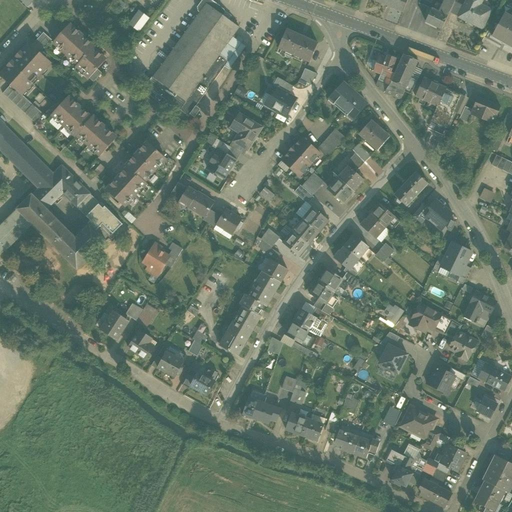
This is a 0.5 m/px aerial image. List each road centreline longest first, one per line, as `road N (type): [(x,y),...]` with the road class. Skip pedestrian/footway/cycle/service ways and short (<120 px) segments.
road 1 (residential): [(415,147),(291,288),(215,425)]
road 2 (residential): [(215,425),(0,289)]
road 3 (residential): [(431,511),(359,476),(215,425)]
road 4 (residential): [(511,321),(482,244),(415,147)]
road 5 (residential): [(508,81),(341,19)]
road 6 (residential): [(341,52),(237,194)]
road 7 (residential): [(57,0),(110,49),(122,77),(155,109)]
road 8 (residential): [(491,432),(410,392),(429,352)]
road 9 (residential): [(415,147),(341,52)]
